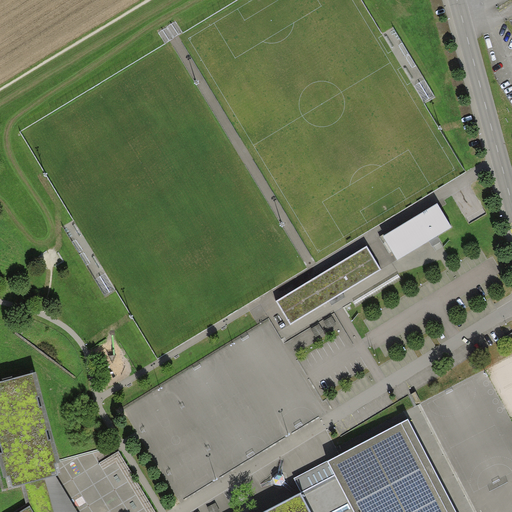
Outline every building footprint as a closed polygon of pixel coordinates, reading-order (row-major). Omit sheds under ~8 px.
[(437,205),(384,238),(398,261),(452,228),(437,205)] [(367,248),(276,303),(290,326),(381,271),(367,248)] [(36,374),(0,384),(0,467),(4,481),(9,479),(12,490),(21,488),(27,508),(20,511),(76,511),(56,478),(58,477),(55,466),(59,465),(36,374)] [(416,392),(411,395),(416,404),(421,401),(416,392)] [(455,511),(408,421),(328,464),(353,511),(455,511)] [(309,511),(301,496),(270,511),(309,511)]
